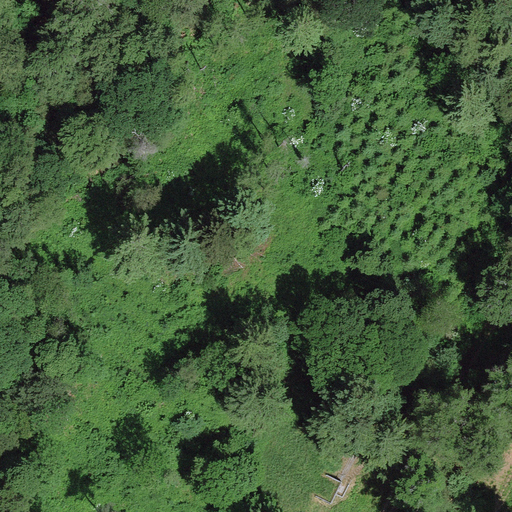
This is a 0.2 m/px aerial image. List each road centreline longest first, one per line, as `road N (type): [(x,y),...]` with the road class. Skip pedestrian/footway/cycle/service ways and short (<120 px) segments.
road 1 (track): [(196,0),(83,137),(27,255),(0,292)]
road 2 (track): [(389,511),(440,406),(511,288)]
